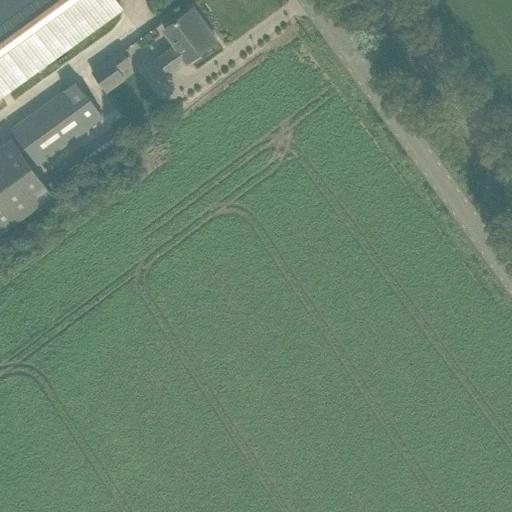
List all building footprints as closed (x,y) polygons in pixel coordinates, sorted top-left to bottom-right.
[(0,0),(0,94),(105,21),(122,9),(115,0),(0,0)] [(157,58),(169,75),(187,62),(216,41),(206,27),(202,30),(188,12),(164,30),(175,45),(157,58)] [(107,62),(92,72),(99,82),(106,92),(125,78),(111,59),(107,62)] [(11,129),(37,165),(102,118),(76,82),(11,129)] [(0,148),(0,232),(53,195),(13,139),(0,148)]
